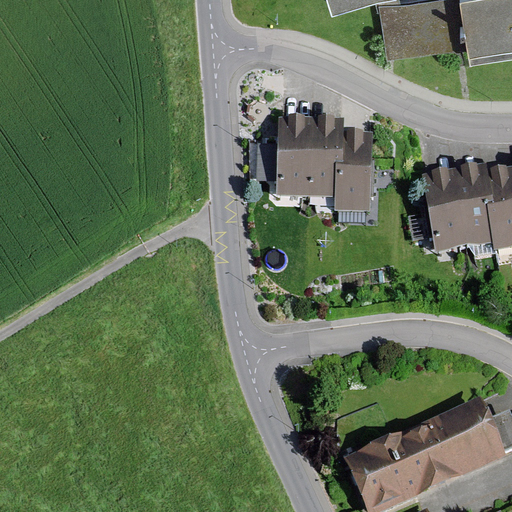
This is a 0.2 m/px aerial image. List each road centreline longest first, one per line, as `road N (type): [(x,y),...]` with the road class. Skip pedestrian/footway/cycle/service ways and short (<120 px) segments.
road 1 (residential): [(215,47),(295,52),(411,111),(450,124),(511,128)]
road 2 (unclassified): [(215,47),(225,221),(245,356)]
road 3 (residential): [(245,356),(400,334),(470,341),(511,360)]
road 4 (track): [(225,221),(169,236),(0,336)]
road 5 (unclassified): [(245,356),(310,511)]
